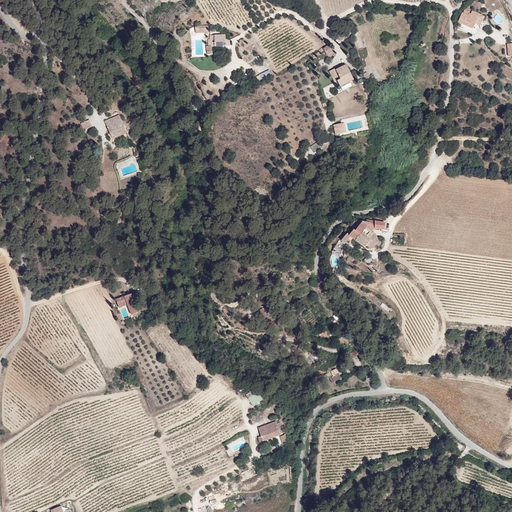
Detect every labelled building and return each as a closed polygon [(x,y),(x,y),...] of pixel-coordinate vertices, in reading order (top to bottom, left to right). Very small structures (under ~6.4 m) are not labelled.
[(490,15),(466,10),(460,24),(477,29),(490,15)] [(229,48),(229,34),(196,36),(194,57),(214,53),(229,48)] [(329,56),(334,52),(327,45),(323,50),(329,56)] [(349,63),(330,70),(343,92),(359,81),(349,63)] [(129,132),(119,113),(105,120),(111,139),(129,132)] [(83,130),(93,127),(90,119),(80,123),(83,130)] [(335,135),(346,134),(345,123),(334,124),(335,135)] [(318,142),(310,146),(313,153),(322,148),(318,142)] [(375,221),(375,229),(386,230),(386,221),(375,221)] [(383,240),(365,223),(348,235),(370,250),(383,240)] [(367,256),(364,261),(369,264),(372,260),(367,256)] [(134,294),(114,298),(119,309),(123,319),(139,314),(134,294)] [(383,302),(380,305),(386,311),(389,307),(383,302)] [(331,383),(341,379),(339,373),(329,377),(331,383)] [(253,406),(263,400),(258,392),(248,398),(253,406)] [(276,422),(258,426),(265,445),(285,435),(276,422)] [(72,511),(69,503),(50,511),(72,511)]
